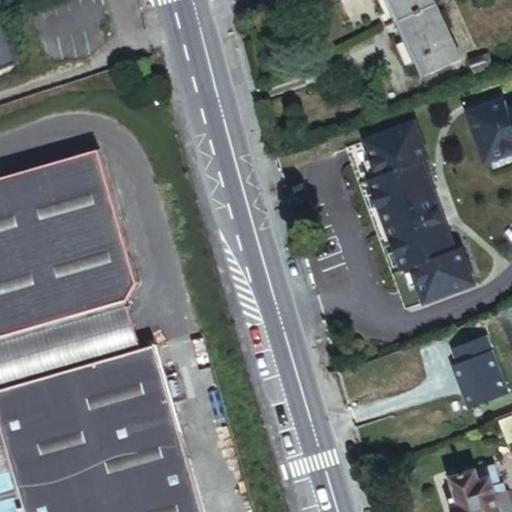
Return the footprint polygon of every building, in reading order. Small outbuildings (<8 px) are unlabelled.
[(432,6),(429,0),(388,0),(398,22),(432,6)] [(456,61),(432,6),(398,22),(422,76),(456,61)] [(0,66),(10,63),(0,39),(0,66)] [(147,63),(137,66),(142,81),(152,78),(147,63)] [(511,104),(508,106),(504,96),(465,111),(484,163),(511,152),(511,104)] [(416,117),(360,138),(375,177),(366,180),(400,272),(410,269),(423,303),(476,283),(462,246),(456,248),(424,162),(431,159),(416,117)] [(138,284),(100,150),(0,177),(0,425),(24,511),(204,511),(156,345),(142,350),(128,301),(138,284)] [(388,356),(389,370),(403,369),(402,355),(388,356)] [(511,415),(498,420),(507,444),(511,442),(511,415)] [(494,467),(452,479),(460,506),(453,508),(453,511),(511,511),(511,505),(508,491),(494,495),(490,484),(498,482),(494,467)]
